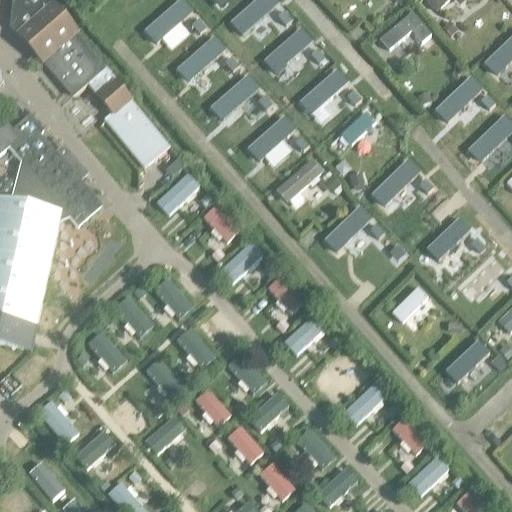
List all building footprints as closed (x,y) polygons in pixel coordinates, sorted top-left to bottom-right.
[(391,0),(401,9),(409,2),(406,0),(391,0)] [(428,0),(425,3),(436,16),(452,1),(460,9),(469,0),(428,0)] [(412,16),(379,44),(388,54),(412,35),(421,46),(431,38),(412,16)] [(163,145),(71,43),(44,67),(72,98),(81,90),(114,126),(93,145),(124,179),(163,145)] [(361,117),(337,140),(345,148),(352,142),(356,146),(361,141),(357,136),(369,125),(361,117)] [(101,210),(78,184),(86,177),(77,167),(69,173),(39,139),(42,135),(29,120),(14,134),(13,134),(3,123),(2,121),(0,123),(0,158),(10,149),(18,157),(81,228),(101,210)] [(312,163),(276,194),(287,207),(310,187),(313,190),(320,184),(317,181),(323,176),(312,163)] [(341,188),(333,178),(332,179),(329,175),(323,181),(326,184),(322,187),(330,197),(334,194),(337,197),(343,192),(340,189),(341,188)] [(169,219),(200,190),(188,177),(157,206),(169,219)] [(61,214),(0,201),(0,348),(31,355),(61,214)] [(227,247),(240,235),(216,210),(203,222),(227,247)] [(462,232),(442,250),(450,259),(470,240),(462,232)] [(231,289),(263,260),(252,247),(220,276),(231,289)] [(492,260),(463,288),(473,298),(501,270),(492,260)] [(291,318),(305,306),(281,280),(268,292),(291,318)] [(155,294),(180,324),(193,312),(168,283),(155,294)] [(418,291),(392,317),(402,326),(427,301),(418,291)] [(115,313),(140,342),(154,331),(128,301),(115,313)] [(511,312),(498,326),(507,334),(511,329),(511,312)] [(296,359),(328,330),(316,317),(284,346),(296,359)] [(177,344),(202,373),(215,361),(190,332),(177,344)] [(88,348),(114,377),(128,366),(102,336),(88,348)] [(479,344),(447,376),(457,387),(490,355),(479,344)] [(228,370),(254,398),(267,387),(241,358),(228,370)] [(146,375),(172,404),(185,392),(160,363),(146,375)] [(355,430),(387,401),(375,388),(343,416),(355,430)] [(232,419),(209,393),(195,404),(218,431),(232,419)] [(260,436),(289,410),(277,396),(248,423),(260,436)] [(38,417),(67,449),(80,437),(51,405),(38,417)] [(157,459),(187,433),(175,420),(145,445),(157,459)] [(416,459),(429,447),(405,422),(392,434),(416,459)] [(264,456),(241,430),(227,442),(250,468),(264,456)] [(323,474),(336,462),(310,434),(297,446),(323,474)] [(86,473),(116,448),(105,435),(75,460),(86,473)] [(420,500),(452,472),(439,458),(408,487),(420,500)] [(282,505),(295,493),(273,467),(259,479),(282,505)] [(346,472),(317,498),(329,511),(358,485),(346,472)] [(108,498),(120,511),(144,511),(122,486),(108,498)] [(460,511),(484,511),(469,495),(456,507),(460,511)]
